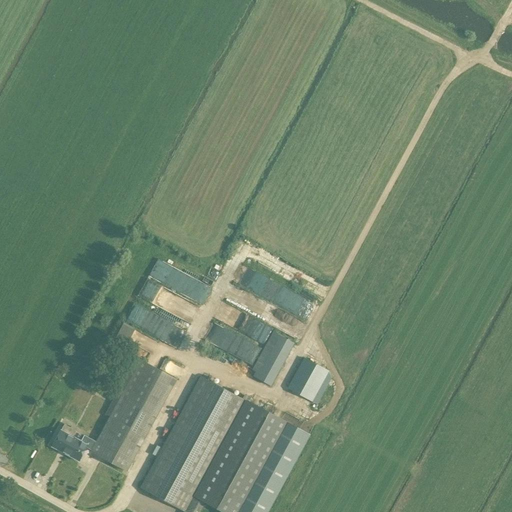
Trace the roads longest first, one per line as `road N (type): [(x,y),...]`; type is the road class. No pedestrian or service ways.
road 1 (track): [(198,358),(275,402),(437,97),(489,47),(511,6)]
road 2 (track): [(511,74),(371,4)]
